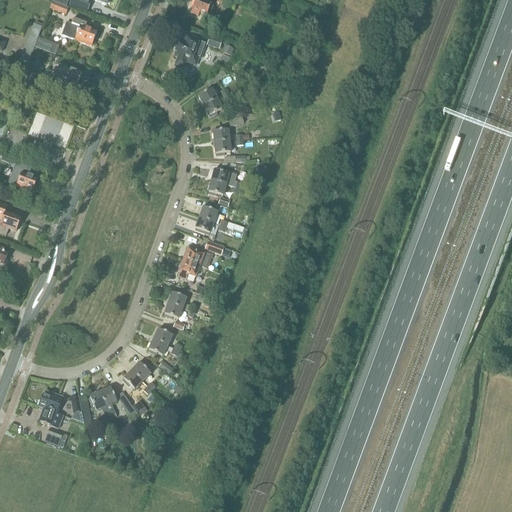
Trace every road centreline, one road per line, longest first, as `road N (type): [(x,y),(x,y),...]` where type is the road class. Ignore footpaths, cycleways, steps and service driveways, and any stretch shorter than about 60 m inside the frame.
road 1 (motorway): [(511,21),(328,511)]
road 2 (residential): [(12,362),(65,373),(104,358),(121,340),(139,293),(184,171),(185,141),(161,96),(118,77)]
road 3 (motorway): [(384,511),(511,170)]
road 4 (secondary): [(12,362),(50,278),(100,125)]
